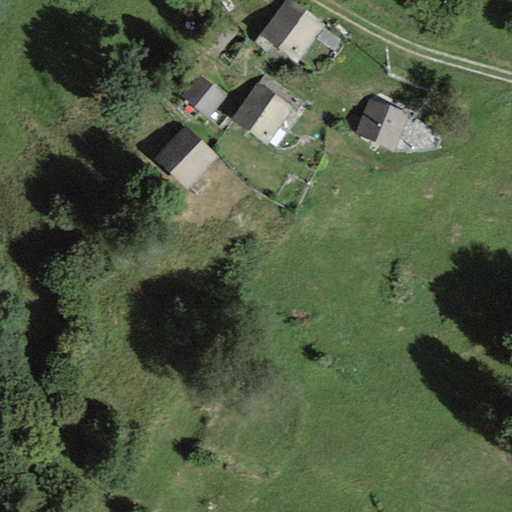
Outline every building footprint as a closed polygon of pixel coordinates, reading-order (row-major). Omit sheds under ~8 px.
[(284,0),(258,36),(296,63),(322,27),(284,0)] [(228,95),(203,78),(189,99),(214,116),(228,95)] [(257,83),(232,120),(268,144),(293,107),(257,83)] [(406,115),(369,101),(356,134),(393,148),(406,115)] [(217,157),(183,128),(154,160),(188,190),(217,157)]
